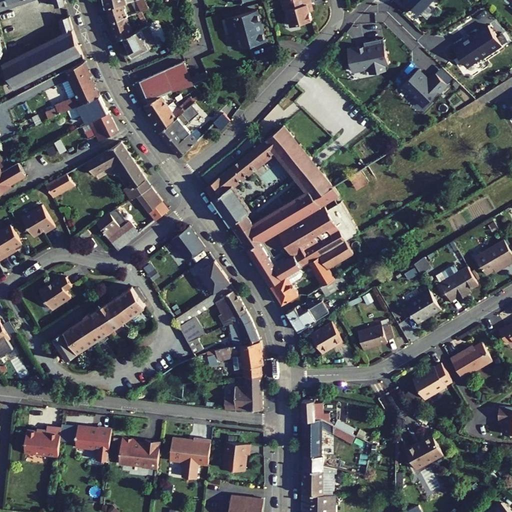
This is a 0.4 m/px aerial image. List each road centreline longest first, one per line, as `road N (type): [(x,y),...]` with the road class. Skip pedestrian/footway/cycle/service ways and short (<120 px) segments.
road 1 (unknown): [(3,284),(50,367),(87,379),(127,371),(154,352),(163,325),(119,260)]
road 2 (residential): [(284,421),(0,389)]
road 3 (residential): [(283,376),(378,370),(511,292)]
road 4 (residential): [(177,177),(226,139),(331,28),(335,0)]
road 5 (residential): [(0,287),(56,254),(119,260),(194,201)]
road 6 (tertiary): [(84,0),(119,95),(177,177)]
road 7 (tertiary): [(194,201),(267,305),(283,376)]
